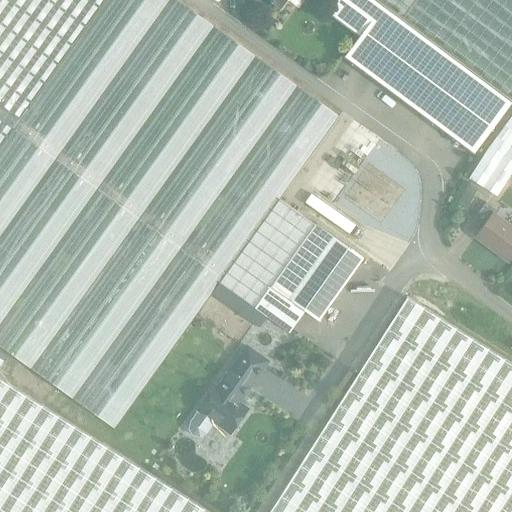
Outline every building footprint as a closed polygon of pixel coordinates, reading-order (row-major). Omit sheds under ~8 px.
[(0,0),(0,511),(511,511),(511,364),(407,297),(269,511),(204,511),(0,382),(0,363),(2,361),(0,359),(0,0)] [(0,0),(0,347),(113,429),(154,372),(209,295),(218,284),(243,248),(248,242),(278,200),(337,118),(338,116),(174,0),(0,0)] [(265,0),(280,10),(287,1),(297,8),(303,0),(265,0)] [(471,154),(509,103),(374,0),(336,0),(326,14),(357,40),(342,58),(471,154)] [(511,0),(374,0),(509,103),(511,105),(511,0)] [(325,64),(314,66),(317,77),(327,74),(325,64)] [(511,115),(488,148),(468,180),(496,198),(511,172),(511,115)] [(467,210),(474,190),(463,186),(456,206),(467,210)] [(243,248),(218,284),(227,291),(241,301),(264,317),(289,335),(291,332),(304,313),(319,323),(350,281),(364,260),(278,200),(248,242),(243,248)] [(508,265),(511,259),(511,229),(494,215),(496,212),(486,205),(472,223),(482,231),(475,241),(508,265)] [(218,284),(209,295),(233,312),(256,329),(264,317),(241,301),(227,291),(218,284)] [(215,387),(197,412),(189,422),(188,430),(192,436),(200,438),(203,437),(206,435),(214,424),(230,435),(248,410),(239,404),(268,363),(247,348),(218,389),(215,387)]
